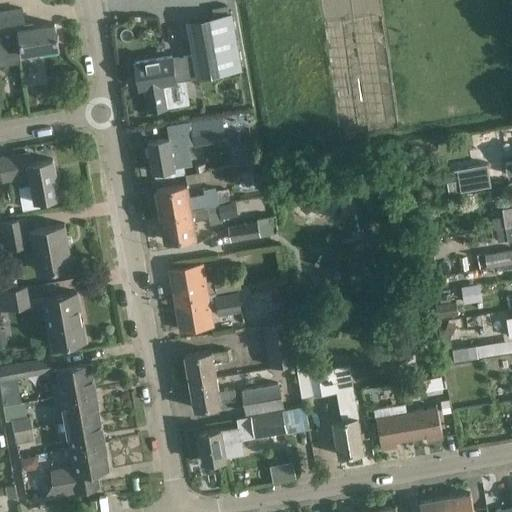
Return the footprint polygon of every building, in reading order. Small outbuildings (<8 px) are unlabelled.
[(42,47),(43,50),(58,47),(54,23),(25,28),(22,7),(0,10),(0,25),(14,24),(16,37),(18,37),(20,48),(24,48),(25,50),(42,47)] [(145,87),(149,111),(168,108),(167,103),(171,103),(167,83),(177,82),(176,80),(200,76),(200,75),(239,69),(231,14),(189,20),(194,53),(172,56),(134,63),(139,88),(145,87)] [(0,61),(22,58),(20,48),(18,37),(16,37),(14,24),(0,25),(0,61)] [(148,142),(153,171),(175,167),(175,166),(183,165),(180,145),(193,142),(194,145),(227,139),(222,115),(166,125),(168,138),(148,142)] [(31,176),(35,200),(60,195),(53,159),(29,163),(26,151),(0,156),(0,167),(2,181),(31,176)] [(460,190),(490,185),(487,162),(456,167),(460,190)] [(503,179),(501,164),(488,166),(491,181),(503,179)] [(156,188),(161,214),(229,203),(229,202),(227,189),(216,190),(215,187),(203,189),(204,194),(190,196),(187,183),(156,188)] [(161,214),(165,241),(196,235),(193,219),(208,216),(209,224),(220,222),(220,218),(237,215),(235,201),(229,202),(229,203),(161,214)] [(493,219),(495,228),(511,225),(511,205),(502,207),(503,217),(493,219)] [(6,249),(31,245),(25,216),(1,220),(6,249)] [(229,226),(231,239),(272,232),(269,216),(256,218),(257,222),(229,226)] [(65,223),(31,230),(38,271),(73,264),(65,223)] [(511,225),(495,228),(497,241),(507,239),(508,241),(511,240),(511,225)] [(511,248),(484,253),(486,267),(511,263),(511,248)] [(171,270),(176,300),(215,293),(214,292),(241,288),(239,274),(213,278),(213,280),(205,281),(202,265),(171,270)] [(0,309),(33,304),(29,283),(0,288),(0,309)] [(461,287),(464,303),(481,300),(478,285),(461,287)] [(176,300),(181,330),(213,324),(209,305),(216,304),(218,315),(242,311),(238,291),(215,295),(215,293),(176,300)] [(77,292),(44,298),(53,345),(86,339),(77,292)] [(263,327),(269,366),(296,361),(297,361),(293,337),(291,322),(263,327)] [(445,331),(452,334),(456,325),(449,322),(445,331)] [(296,361),(301,397),(336,391),(336,393),(353,390),(349,364),(312,370),(308,349),(303,350),(300,336),(293,337),(297,361),(296,361)] [(477,344),(453,348),(455,360),(479,357),(477,344)] [(185,355),(190,382),(216,377),(214,362),(229,360),(228,350),(212,352),(212,351),(185,355)] [(50,356),(0,364),(0,380),(53,370),(50,356)] [(51,384),(53,397),(95,389),(90,362),(57,368),(60,382),(51,384)] [(190,382),(195,408),(221,404),(220,401),(236,398),(234,387),(219,390),(216,377),(190,382)] [(279,382),(241,388),(246,413),(283,406),(279,382)] [(64,406),(67,421),(100,415),(95,389),(53,397),(55,408),(64,406)] [(333,422),(339,455),(364,451),(358,418),(353,390),(336,393),(341,421),(333,422)] [(491,403),(493,414),(511,411),(511,394),(506,395),(507,400),(491,403)] [(442,412),(450,411),(448,398),(440,400),(442,412)] [(12,419),(14,430),(32,427),(30,415),(26,416),(23,402),(3,405),(6,420),(12,419)] [(221,428),(198,432),(204,463),(246,455),(243,440),(287,432),(288,436),(310,431),(305,407),(238,419),(239,428),(222,431),(221,428)] [(426,435),(427,439),(443,436),(437,407),(407,412),(411,437),(426,435)] [(376,418),(382,447),(397,444),(397,440),(411,437),(407,412),(376,418)] [(100,415),(67,421),(71,447),(104,441),(100,415)] [(32,427),(14,430),(16,442),(34,439),(32,427)] [(42,483),(45,497),(75,492),(100,487),(97,471),(109,468),(104,441),(71,447),(75,465),(51,469),(53,482),(42,483)] [(274,463),(275,480),(298,478),(296,460),(274,463)] [(445,497),(447,511),(474,511),(471,492),(445,497)] [(447,511),(445,497),(420,501),(421,511),(447,511)]
